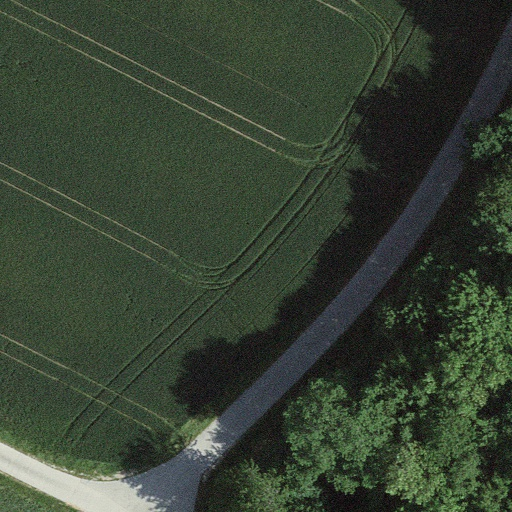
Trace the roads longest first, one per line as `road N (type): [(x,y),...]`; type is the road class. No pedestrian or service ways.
road 1 (track): [(511,90),(471,166),(386,283),(159,511)]
road 2 (track): [(0,452),(111,511)]
